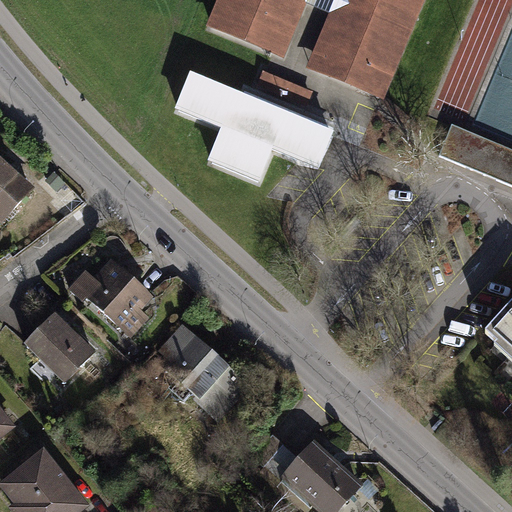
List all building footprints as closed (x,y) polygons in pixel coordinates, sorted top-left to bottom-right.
[(295,0),(224,0),(213,28),(273,53),(295,0)] [(420,0),(349,0),(319,72),(380,97),(420,0)] [(335,129),(191,71),(176,109),(221,127),(208,160),(259,181),(272,149),(319,168),(335,129)] [(264,76),(260,85),(306,104),(310,95),(264,76)] [(462,167),(475,136),(452,126),(439,157),(462,167)] [(475,136),(462,167),(511,187),(511,157),(509,157),(511,151),(475,136)] [(0,162),(0,220),(2,222),(31,191),(0,162)] [(355,217),(338,236),(345,242),(361,223),(355,217)] [(149,298),(116,269),(108,278),(103,274),(94,283),(89,278),(70,292),(82,302),(86,297),(130,337),(146,318),(138,311),(149,298)] [(511,305),(485,334),(497,345),(501,340),(511,350),(511,305)] [(56,317),(28,346),(65,382),(93,354),(62,324),(60,325),(56,321),(57,319),(56,317)] [(192,344),(179,332),(160,353),(169,361),(163,368),(198,400),(196,402),(217,421),(246,389),(226,371),(228,369),(195,340),(192,344)] [(0,436),(11,427),(0,413),(0,436)] [(264,468),(284,446),(273,436),(253,458),(264,468)] [(285,478),(300,461),(284,446),(264,468),(261,471),(305,511),(308,511),(315,505),(285,478)] [(300,461),(285,478),(315,505),(322,511),(337,511),(359,488),(314,446),(300,461)] [(79,511),(85,508),(44,454),(3,484),(20,506),(24,502),(31,511),(79,511)]
